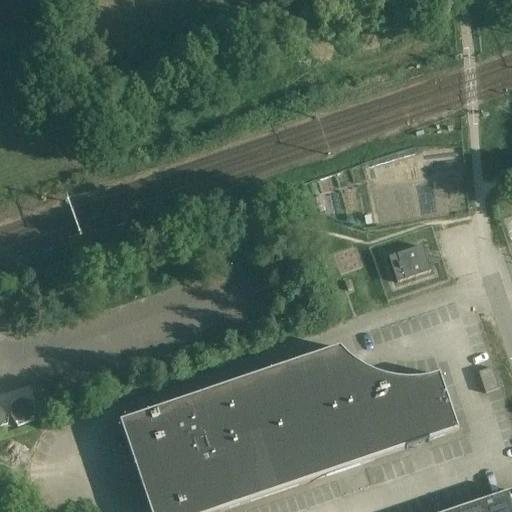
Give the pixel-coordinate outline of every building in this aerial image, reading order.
[(87,63),(74,63),(73,93),(86,94),(87,63)] [(431,273),(422,248),(389,259),(398,284),(431,273)] [(350,361),(339,350),(120,424),(149,511),(225,511),(458,433),(438,377),(423,380),(408,382),(392,380),(377,376),(363,370),(350,361)] [(498,390),(491,370),(478,374),(485,395),(498,390)] [(511,511),(511,493),(456,511),(511,511)]
